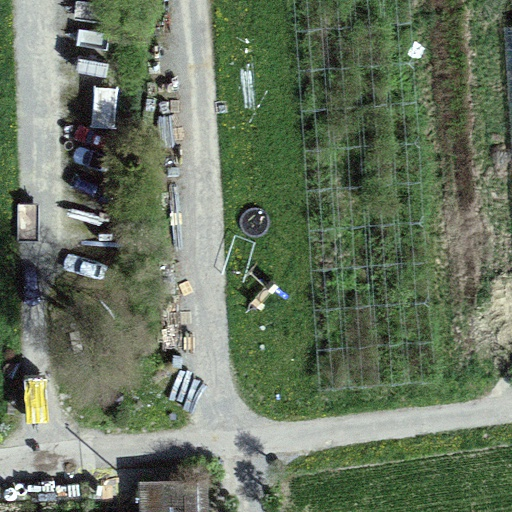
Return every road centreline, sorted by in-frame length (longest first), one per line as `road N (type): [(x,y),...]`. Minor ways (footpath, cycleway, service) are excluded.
road 1 (track): [(35,0),(48,460)]
road 2 (track): [(224,447),(190,0)]
